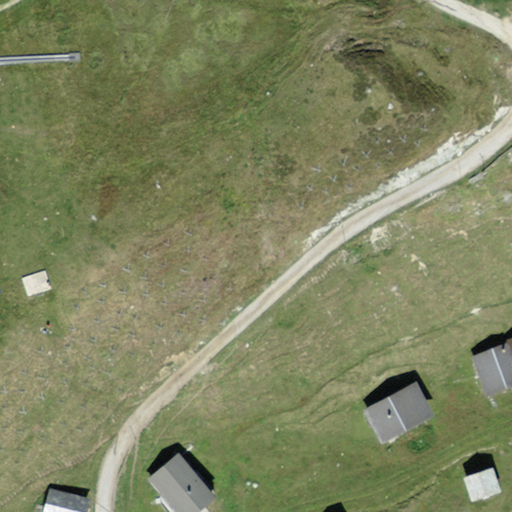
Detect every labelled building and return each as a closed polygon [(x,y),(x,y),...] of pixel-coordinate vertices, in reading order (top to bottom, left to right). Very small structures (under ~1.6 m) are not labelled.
[(511,346),(483,363),(501,396),(511,390),(511,346)] [(376,416),(393,447),(447,418),(430,387),(376,416)] [(160,483),(185,511),(209,511),(225,499),(190,458),(160,483)] [(511,471),(490,479),(500,504),(511,499),(511,471)] [(50,511),(95,511),(98,504),(57,492),(50,511)]
